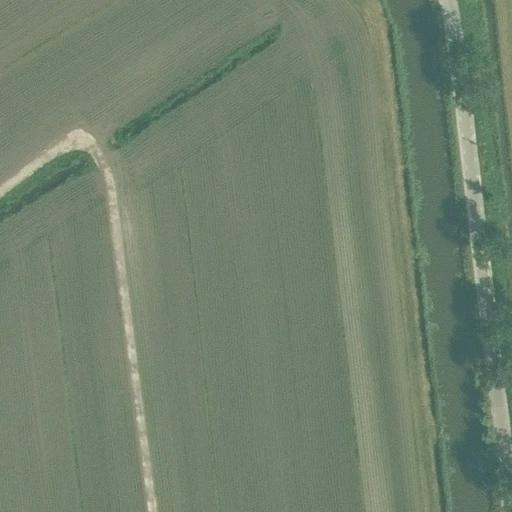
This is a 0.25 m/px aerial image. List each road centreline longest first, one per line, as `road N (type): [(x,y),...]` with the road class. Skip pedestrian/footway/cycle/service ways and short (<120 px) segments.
road 1 (unclassified): [(510,511),(446,0)]
road 2 (track): [(151,511),(108,176),(89,146),(65,145),(0,190)]
